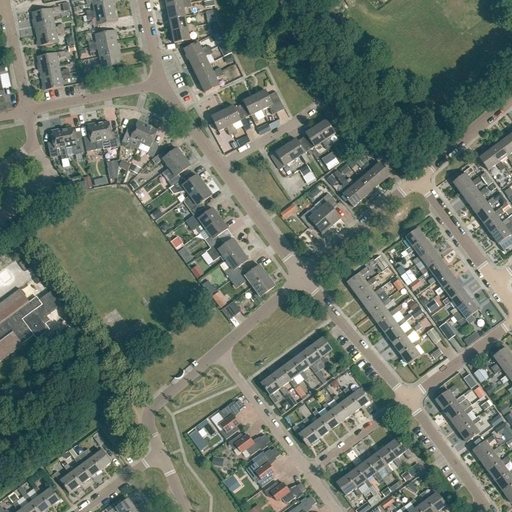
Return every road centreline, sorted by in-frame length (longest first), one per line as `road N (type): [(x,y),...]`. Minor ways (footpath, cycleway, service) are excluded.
road 1 (residential): [(406,400),(302,277)]
road 2 (residential): [(307,474),(217,350)]
road 3 (residential): [(302,277),(417,178)]
road 4 (residential): [(302,277),(220,167)]
road 5 (residential): [(161,451),(146,413),(217,350)]
road 6 (residential): [(496,288),(417,178)]
road 7 (residential): [(29,109),(161,83)]
road 8 (residential): [(485,505),(406,400)]
road 9 (residential): [(406,400),(511,323)]
road 10 (residential): [(417,178),(511,97)]
road 11 (residential): [(307,474),(406,400)]
road 12 (residential): [(321,101),(220,167)]
